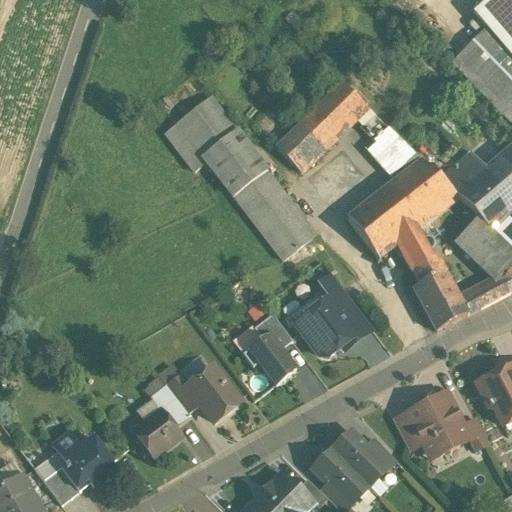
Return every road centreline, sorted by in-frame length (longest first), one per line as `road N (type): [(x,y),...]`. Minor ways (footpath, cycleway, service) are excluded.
road 1 (residential): [(511,309),(136,511)]
road 2 (tertiary): [(91,0),(0,273)]
